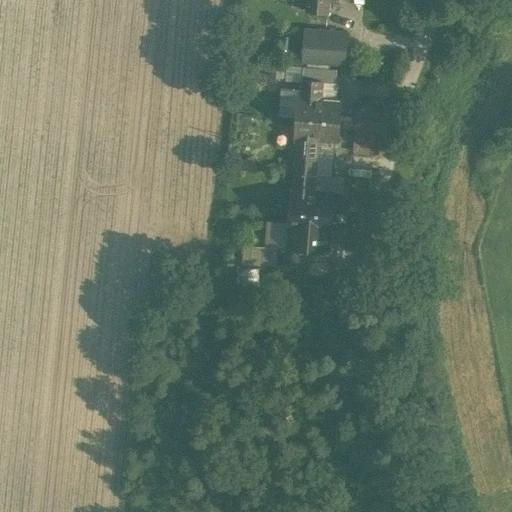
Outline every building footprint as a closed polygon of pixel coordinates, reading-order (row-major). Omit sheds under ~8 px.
[(307,0),(307,9),(328,11),(328,0),(307,0)] [(347,31),(305,28),(303,59),(344,62),(347,31)] [(337,68),(302,65),(301,77),(322,79),(321,96),(335,97),(337,68)] [(335,97),(321,96),(322,79),(301,77),(301,88),(300,94),(297,94),(295,115),(294,136),(297,136),(294,171),(315,173),(318,137),(338,139),(341,97),(335,97)] [(301,88),(282,87),(279,113),(295,115),(297,94),(300,94),(301,88)] [(377,122),(356,120),(354,150),(372,152),(373,136),(376,136),(377,122)] [(315,173),(294,171),(293,188),(290,187),(287,229),(290,229),(289,246),(310,248),(311,231),(331,232),(334,191),(314,189),(315,173)]
